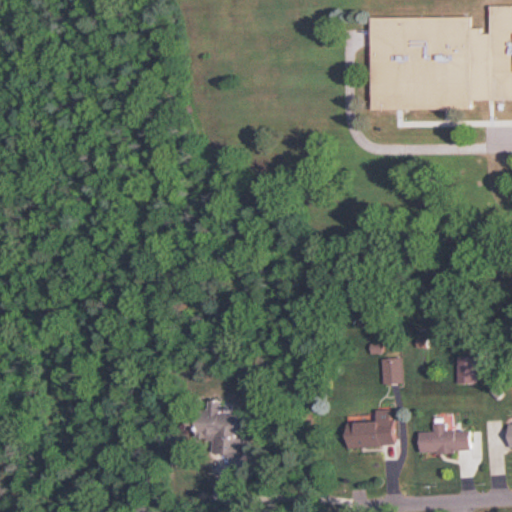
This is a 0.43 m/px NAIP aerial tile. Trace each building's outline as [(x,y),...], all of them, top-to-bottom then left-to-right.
[(377,110),(473,107),(475,102),(511,100),(511,6),(494,7),(495,33),(485,33),(485,29),(474,26),(474,15),(374,18),(377,110)] [(385,357),(385,383),(404,383),(404,357),(385,357)] [(243,413),(232,412),(233,402),(205,398),(200,438),(216,440),(215,452),(237,455),(243,413)] [(351,421),(352,447),(398,445),(397,409),(380,409),(380,420),(351,421)] [(423,452),(475,451),(475,430),(450,431),(449,422),(437,422),(437,431),(423,431),(423,452)]
